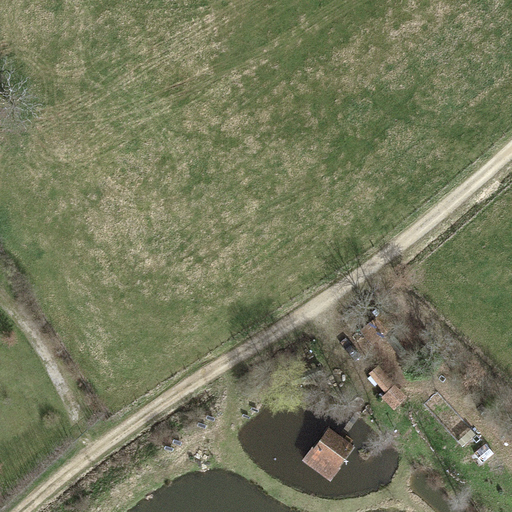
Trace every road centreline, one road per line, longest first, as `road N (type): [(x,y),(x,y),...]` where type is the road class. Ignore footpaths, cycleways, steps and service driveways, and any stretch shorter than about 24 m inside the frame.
road 1 (track): [(511,146),(368,267),(96,448),(20,511)]
road 2 (track): [(96,448),(45,355),(0,297)]
